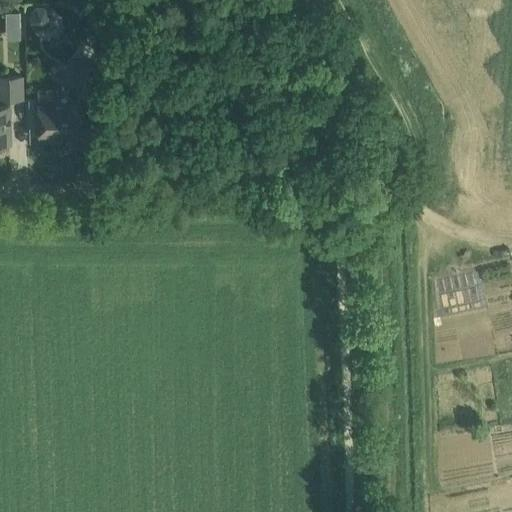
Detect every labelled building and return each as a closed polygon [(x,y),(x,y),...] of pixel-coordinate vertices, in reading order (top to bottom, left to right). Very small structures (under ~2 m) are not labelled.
[(31,13),(31,21),(36,26),(44,26),(49,21),(49,13),(44,8),(36,8),(31,13)] [(18,37),(19,11),(6,10),(5,36),(18,37)] [(77,68),(78,98),(98,97),(97,68),(77,68)] [(9,97),(24,97),(24,75),(0,75),(0,139),(10,139),(9,97)] [(62,135),(83,135),(82,102),(37,103),(38,139),(62,138),(62,135)]
